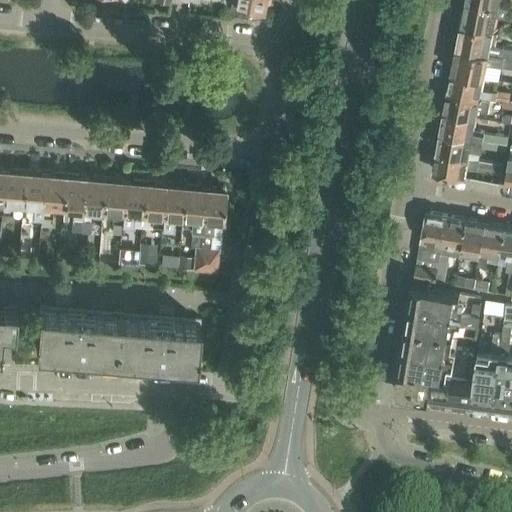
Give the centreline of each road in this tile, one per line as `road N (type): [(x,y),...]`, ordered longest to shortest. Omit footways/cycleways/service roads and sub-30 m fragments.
road 1 (tertiary): [(282,486),(371,0)]
road 2 (residential): [(274,148),(227,392),(180,390)]
road 3 (residential): [(274,148),(0,128)]
road 4 (residential): [(41,22),(290,46)]
road 5 (residential): [(383,413),(366,412),(404,186)]
road 6 (residential): [(0,473),(164,452),(175,434),(180,390)]
road 7 (residential): [(404,186),(441,0)]
road 8 (residential): [(180,390),(0,383)]
road 9 (unclassified): [(385,445),(403,459),(511,492)]
road 10 (residential): [(511,428),(383,413)]
